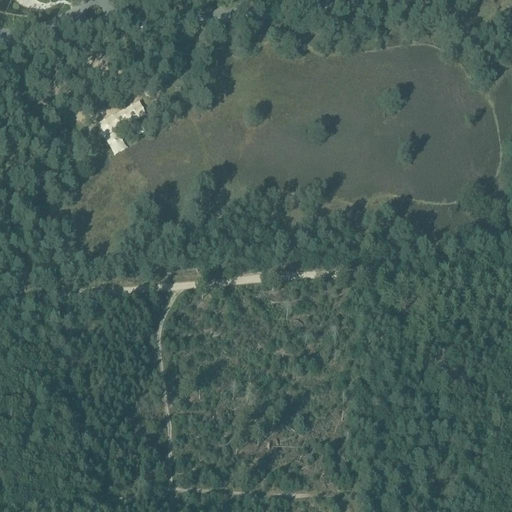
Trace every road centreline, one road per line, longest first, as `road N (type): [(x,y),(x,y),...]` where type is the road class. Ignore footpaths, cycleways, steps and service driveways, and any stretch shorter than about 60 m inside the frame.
road 1 (track): [(511,257),(176,286)]
road 2 (track): [(168,484),(349,480),(349,511)]
road 3 (track): [(168,484),(158,331),(176,286)]
road 4 (track): [(176,286),(0,300)]
road 5 (track): [(0,510),(65,509),(168,484)]
